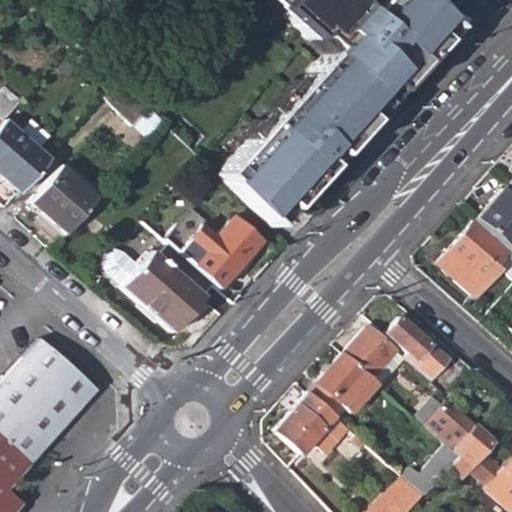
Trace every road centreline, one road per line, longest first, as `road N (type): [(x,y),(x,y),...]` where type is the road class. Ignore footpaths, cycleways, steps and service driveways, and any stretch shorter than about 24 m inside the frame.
road 1 (residential): [(164,402),(0,250)]
road 2 (secondary): [(361,237),(511,76)]
road 3 (secondary): [(217,395),(361,237)]
road 4 (residential): [(511,378),(361,237)]
